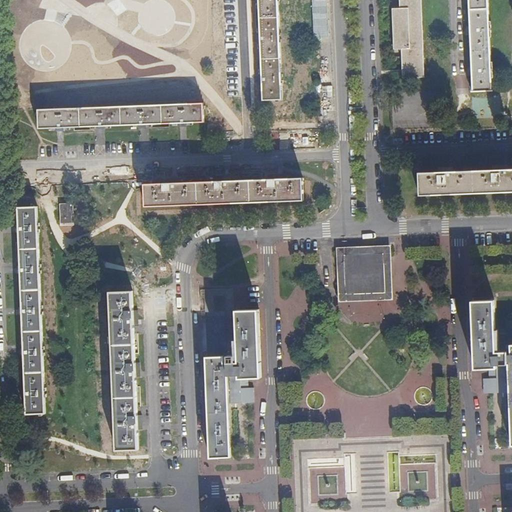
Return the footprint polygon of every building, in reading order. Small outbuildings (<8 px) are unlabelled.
[(262,77),(262,84),(263,100),(282,99),(278,0),(259,0),(259,2),(260,35),(261,42),(262,77)] [(393,9),(394,50),(402,50),(403,79),(425,78),(424,64),(421,0),(399,0),(400,9),(393,9)] [(472,93),(491,93),(487,0),(468,0),(470,29),(468,29),(465,35),(470,35),(471,69),(470,70),(466,76),(472,76),(472,93)] [(179,123),(186,123),(204,122),(203,104),(38,110),(39,129),(56,128),(63,128),(98,126),(105,126),(138,125),(145,125),(179,123)] [(511,169),(508,170),(508,165),(503,165),(493,166),(493,170),(463,171),(454,171),(454,167),(449,167),(439,167),(439,172),(420,173),(420,195),(511,191),(511,169)] [(145,206),(303,201),(302,178),(282,179),(282,174),(269,175),(268,180),(230,181),(230,176),(216,177),(216,182),(178,184),(177,179),(173,179),(164,179),(164,184),(145,185),(145,206)] [(71,223),(71,206),(62,206),(63,224),(71,223)] [(26,390),(26,397),(27,414),(45,413),(37,207),(19,208),(19,225),(20,232),(21,266),(21,274),(23,307),(23,314),(24,349),(24,356),(26,390)] [(345,268),(345,295),(386,294),(386,266),(385,266),(384,254),(345,255),(345,268)] [(204,319),(233,318),(232,289),(203,290),(204,319)] [(111,293),(117,450),(138,450),(138,431),(137,417),(136,379),(135,365),(134,327),(133,312),(133,292),(111,293)] [(487,365),(498,365),(498,364),(509,363),(508,354),(507,350),(497,351),(496,332),(495,300),(490,300),(473,300),(476,366),(487,365)] [(239,373),(239,374),(250,374),(260,374),(258,333),(257,309),(237,309),(238,360),(235,360),(233,318),(204,319),(201,319),(202,357),(205,357),(223,356),(224,365),(227,365),(227,374),(239,373)] [(205,357),(207,404),(209,457),(230,456),(227,385),(227,374),(227,365),(224,365),(223,356),(205,357)] [(498,365),(498,369),(504,368),(504,375),(509,375),(509,363),(498,364),(498,365)] [(233,378),(239,378),(239,374),(239,373),(227,374),(227,385),(233,385),(233,378)] [(484,380),(485,393),(498,393),(498,379),(484,380)] [(344,455),(343,469),(321,468),(321,474),(331,474),(331,481),(348,482),(348,473),(355,473),(355,455),(344,455)]
